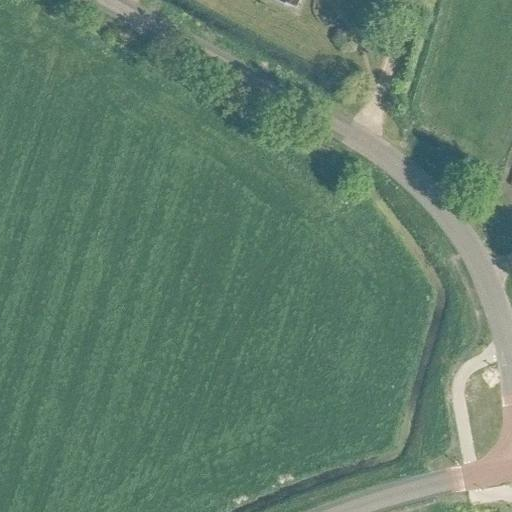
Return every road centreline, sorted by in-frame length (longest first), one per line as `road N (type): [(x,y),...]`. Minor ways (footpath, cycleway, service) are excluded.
road 1 (tertiary): [(508,354),(473,254),(406,174),(342,129),(100,0)]
road 2 (secondary): [(348,511),(511,468)]
